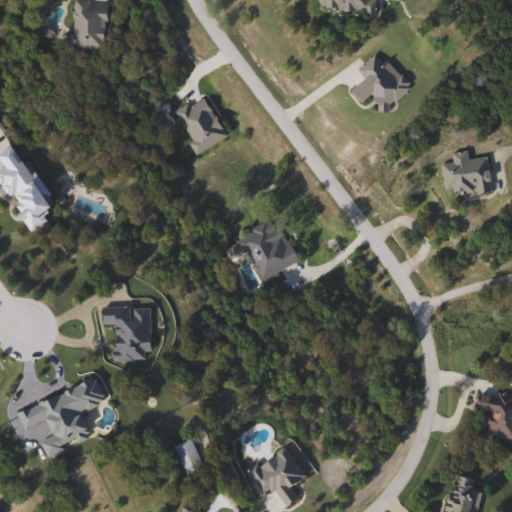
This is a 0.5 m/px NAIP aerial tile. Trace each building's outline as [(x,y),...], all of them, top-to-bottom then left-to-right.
[(104,47),(70,47),(71,0),(105,1),(104,47)] [(374,0),(374,10),(319,10),(319,0),(374,0)] [(410,85),(383,111),(368,95),(362,101),(351,89),(364,77),(357,69),(374,53),(382,61),(385,58),(410,85)] [(0,181),(0,168),(4,166),(0,160),(0,151),(14,143),(46,196),(45,197),(51,207),(41,214),(46,221),(30,231),(0,181)] [(444,188),(440,163),(486,156),(492,190),(453,196),(452,187),(444,188)] [(297,260),(259,280),(237,238),(275,218),(297,260)] [(150,351),(144,351),(144,361),(114,361),(114,323),(103,323),(103,309),(150,309),(150,351)] [(487,418),(474,416),(477,393),(511,397),(511,439),(484,436),(487,418)] [(182,473),(173,444),(191,439),(200,467),(182,473)] [(261,469),(277,459),(273,453),(284,446),(304,476),(287,488),(294,499),(284,505),(272,488),(262,494),(245,469),(256,462),(261,469)] [(445,511),(454,474),(475,479),(473,489),(477,490),(471,511),(445,511)]
